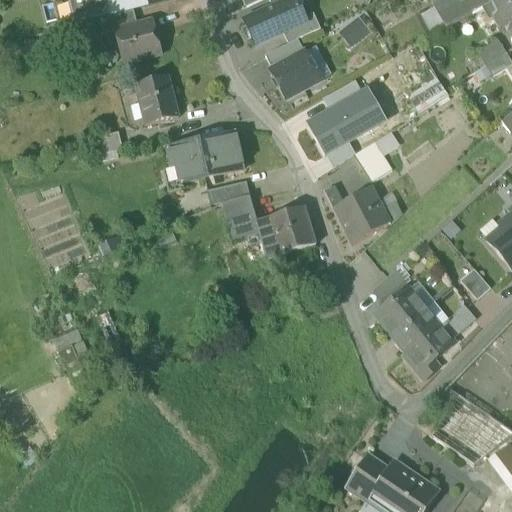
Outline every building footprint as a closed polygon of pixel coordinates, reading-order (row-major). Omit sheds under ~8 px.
[(109,20),(106,6),(90,10),(87,0),(71,0),(67,1),(74,29),(96,23),(109,20)] [(87,0),(90,10),(106,6),(128,0),(87,0)] [(128,0),(106,6),(109,20),(131,14),(145,11),(141,0),(128,0)] [(266,0),(242,0),(241,1),(246,12),(267,2),(266,0)] [(271,0),(268,2),(273,13),(295,3),(293,0),(271,0)] [(445,34),(490,8),(485,0),(447,0),(432,9),(435,13),(434,13),(445,34)] [(485,0),(490,8),(504,0),(485,0)] [(511,0),(504,0),(490,8),(497,20),(492,23),(499,36),(504,33),(507,38),(511,34),(511,0)] [(253,44),(255,50),(283,37),(306,26),(304,22),(295,2),(295,3),(244,26),(247,32),(253,44)] [(421,21),(432,41),(445,34),(434,13),(421,21)] [(135,31),(131,14),(109,20),(96,23),(101,40),(114,37),(114,36),(135,31)] [(283,37),(288,49),(297,45),(320,33),(313,18),(304,22),(306,26),(283,37)] [(362,21),(340,34),(351,51),(373,38),(362,21)] [(114,37),(123,69),(161,59),(152,26),(135,31),(114,36),(114,37)] [(246,47),(253,44),(247,32),(241,34),(246,47)] [(50,45),(23,42),(21,61),(48,65),(50,45)] [(477,56),(486,70),(506,58),(498,44),(477,56)] [(304,57),(297,45),(288,49),(277,55),(265,61),(272,75),(304,57)] [(314,52),(304,57),(320,86),(330,80),(314,52)] [(270,76),(286,104),(320,86),(304,57),(272,75),(270,76)] [(511,68),(506,58),(486,70),(493,82),(511,70),(511,68)] [(373,75),(378,88),(405,78),(399,65),(373,75)] [(135,88),(145,128),(176,120),(170,96),(169,96),(164,80),(135,88)] [(409,100),(420,117),(449,99),(438,82),(409,100)] [(323,103),(331,117),(362,99),(354,85),(323,103)] [(324,161),(325,160),(348,147),(379,129),(362,99),(331,117),(307,131),(324,161)] [(511,118),(501,129),(510,137),(511,135),(511,118)] [(97,141),(101,156),(127,150),(124,135),(97,141)] [(177,174),(180,189),(204,183),(243,174),(235,138),(166,154),(171,176),(177,174)] [(375,148),(381,159),(396,150),(389,138),(375,148)] [(355,159),(348,147),(325,160),(333,173),(355,159)] [(354,161),(371,188),(372,187),(374,187),(375,186),(392,175),(381,159),(375,148),(354,161)] [(211,210),(222,207),(250,201),(246,186),(207,195),(211,210)] [(351,251),(389,229),(390,229),(383,215),(371,192),(343,209),(334,191),(323,197),(351,251)] [(257,226),(250,201),(222,207),(233,245),(259,239),(255,227),(257,226)] [(396,207),(383,215),(390,229),(389,229),(390,230),(402,219),(396,207)] [(259,239),(267,266),(315,250),(303,212),(257,226),(255,227),(259,239)] [(503,231),(486,246),(511,276),(511,228),(506,234),(503,231)] [(172,235),(155,243),(160,253),(177,246),(172,235)] [(117,239),(96,249),(102,261),(123,252),(117,239)] [(460,287),(477,306),(491,295),(474,275),(460,287)] [(374,294),(388,310),(408,294),(394,276),(374,294)] [(375,321),(392,341),(424,314),(408,294),(388,310),(375,321)] [(452,321),(463,333),(474,324),(463,312),(452,321)] [(439,332),(424,314),(392,341),(406,358),(439,332)] [(452,321),(439,332),(406,358),(401,362),(422,387),(438,372),(433,366),(427,359),(441,347),(443,349),(444,347),(446,348),(448,346),(463,333),(452,321)] [(71,351),(83,346),(78,333),(53,344),(58,356),(71,351)] [(71,351),(84,383),(96,377),(83,346),(71,351)] [(452,351),(448,346),(446,348),(444,347),(443,349),(441,347),(427,359),(433,366),(452,351)] [(84,383),(71,351),(58,356),(55,357),(69,389),(84,383)] [(436,419),(438,425),(428,440),(472,471),(473,470),(479,465),(511,440),(511,439),(445,393),(439,400),(436,406),(435,412),(436,419)] [(511,455),(492,470),(511,498),(511,455)] [(367,460),(364,464),(381,476),(384,478),(387,474),(367,460)] [(350,485),(367,497),(381,476),(364,464),(350,485)] [(409,483),(412,478),(393,466),(390,470),(409,483)] [(428,511),(439,497),(412,478),(409,483),(390,470),(387,474),(384,478),(381,476),(367,497),(350,485),(344,494),(366,509),(372,501),(383,508),(379,511),(428,511)] [(372,501),(366,509),(371,511),(379,511),(383,508),(372,501)]
